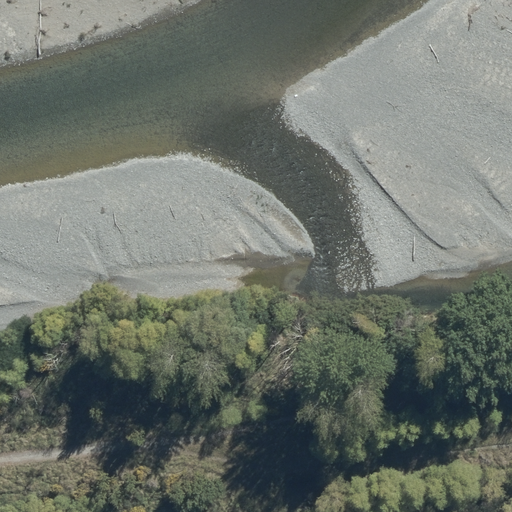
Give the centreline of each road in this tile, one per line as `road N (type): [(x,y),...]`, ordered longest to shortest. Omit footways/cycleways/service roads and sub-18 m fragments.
road 1 (track): [(511,380),(0,452)]
road 2 (track): [(226,454),(94,465),(0,495)]
